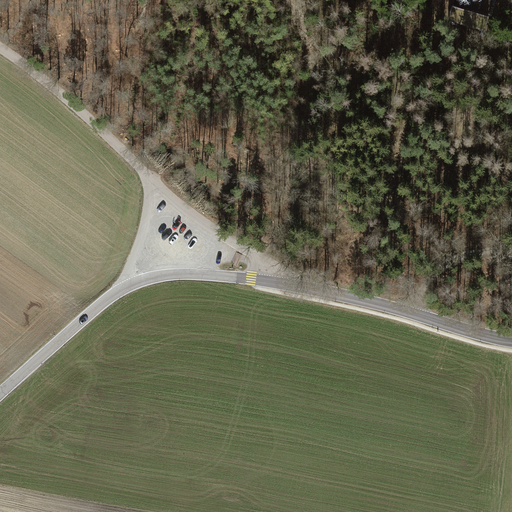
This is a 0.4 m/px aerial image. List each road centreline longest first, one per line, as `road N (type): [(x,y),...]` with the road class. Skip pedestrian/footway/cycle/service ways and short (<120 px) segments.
road 1 (unclassified): [(0,393),(122,288),(166,275),(251,277),(511,340)]
road 2 (track): [(413,313),(456,257),(511,245)]
